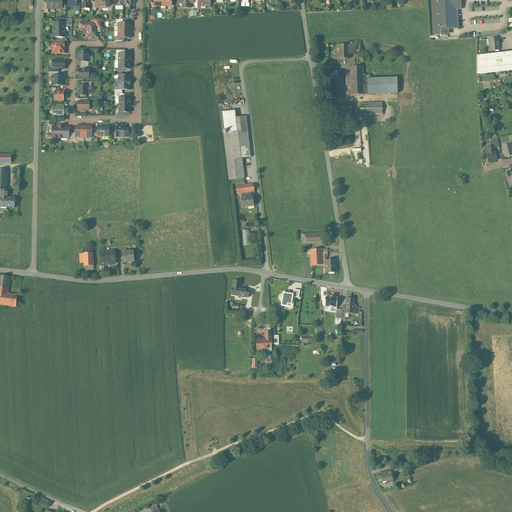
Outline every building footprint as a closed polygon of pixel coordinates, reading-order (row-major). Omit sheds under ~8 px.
[(179,0),(180,3),(185,3),(185,8),(191,8),(191,4),(194,4),(194,0),(179,0)] [(431,0),(432,0),(431,0),(431,1),(432,1),(432,6),(432,7),(432,12),(433,18),(432,18),(433,18),(433,23),(433,24),(433,29),(433,30),(433,35),(433,36),(434,35),(438,35),(439,35),(444,35),(445,35),(444,34),(444,29),(445,29),(446,29),(451,29),(452,29),(457,29),(458,29),(458,28),(458,23),(458,22),(457,17),(458,17),(458,16),(457,16),(457,11),(457,10),(460,9),(461,9),(461,3),(461,2),(460,0),(431,0)] [(64,23),(54,23),(53,28),(53,34),(55,34),(54,38),(65,38),(65,29),(65,26),(65,23),(64,23)] [(94,24),(80,23),(80,27),(81,27),(81,30),(85,30),(86,30),(86,37),(96,38),(97,27),(94,27),(94,24)] [(498,38),(489,39),(490,51),(499,50),(498,38)] [(54,45),(53,45),(53,50),(56,50),(56,54),(65,54),(65,49),(64,49),(64,45),(63,45),(54,45)] [(350,48),(337,49),(338,61),(350,61),(350,56),(350,48)] [(89,53),(79,52),(79,62),(81,62),(89,62),(89,53)] [(511,52),(477,56),(477,74),(511,70),(511,52)] [(65,61),(53,61),(53,69),(59,69),(65,69),(65,61)] [(131,61),(119,61),(119,69),(124,69),(131,69),(131,61)] [(365,68),(352,68),(353,80),(353,92),(354,96),(366,96),(366,95),(366,86),(365,68)] [(80,70),(79,70),(78,79),(87,80),(87,76),(89,76),(89,70),(88,70),(80,70)] [(345,73),(333,73),(334,86),(334,85),(335,95),(335,96),(344,96),(344,85),(345,85),(345,73)] [(59,77),(52,76),(52,77),(52,81),(54,81),(54,85),(64,86),(64,79),(62,77),(59,77)] [(399,79),(370,80),(370,85),(370,95),(400,95),(399,79)] [(82,86),(78,86),(78,96),(88,96),(88,90),(91,90),(91,87),(82,86)] [(56,92),(55,92),(55,101),(64,101),(64,92),(56,92)] [(89,102),(78,102),(78,110),(89,110),(89,102)] [(384,104),(363,104),(363,116),(384,116),(384,104)] [(343,113),(336,114),(336,107),(333,107),(332,107),(333,120),(346,120),(354,120),(354,113),(350,113),(343,113)] [(55,108),(53,108),(53,116),(64,116),(64,108),(62,108),(55,108)] [(235,111),(221,112),(223,130),(226,130),(226,127),(230,127),(237,126),(236,118),(235,111)] [(237,126),(230,127),(231,133),(224,134),(229,180),(235,179),(244,178),(242,159),(251,158),(246,117),(236,118),(237,126)] [(84,127),(76,126),(76,133),(76,137),(77,137),(84,138),(84,127)] [(65,127),(57,127),(54,127),(53,127),(53,134),(53,138),(69,138),(69,133),(69,127),(65,127)] [(92,127),(84,127),(84,138),(92,138),(92,135),(92,129),(92,127)] [(109,127),(99,127),(99,129),(99,136),(109,136),(109,127)] [(125,127),(116,127),(115,136),(120,136),(120,137),(128,137),(128,128),(125,128),(125,127)] [(511,149),(511,145),(502,147),(505,158),(511,155),(511,149)] [(491,146),(484,148),(488,161),(487,162),(488,162),(488,163),(497,160),(493,146),(491,146)] [(11,154),(1,154),(1,163),(11,163),(11,154)] [(244,178),(235,179),(236,187),(245,186),(244,178)] [(245,186),(236,187),(237,194),(241,193),(250,192),(254,192),(253,185),(245,186)] [(7,190),(1,190),(1,207),(15,208),(15,198),(7,198),(7,190)] [(250,192),(241,193),(242,198),(241,198),(242,208),(243,208),(243,207),(253,206),(254,206),(252,197),(251,197),(250,192)] [(322,233),(306,234),(306,243),(323,242),(322,233)] [(114,250),(104,251),(106,265),(116,264),(114,250)] [(322,250),(311,251),(312,265),(323,265),(322,254),(322,250)] [(133,251),(121,253),(123,263),(134,262),(133,251)] [(92,253),(83,253),(84,263),(84,266),(93,266),(92,253)] [(335,260),(325,261),(326,274),(336,273),(335,260)] [(10,277),(0,276),(0,305),(6,306),(8,294),(10,277)] [(233,287),(232,287),(231,295),(241,296),(241,297),(244,298),(244,297),(248,298),(249,290),(240,288),(233,287)] [(282,293),(280,306),(287,307),(287,304),(291,305),(293,295),(282,293)] [(17,295),(8,294),(6,306),(16,307),(17,295)] [(336,298),(326,297),(325,306),(327,306),(326,313),(335,313),(335,306),(336,298)] [(355,299),(346,298),(346,307),(345,313),(356,314),(357,305),(354,305),(355,299)] [(266,340),(260,341),(260,340),(257,340),(257,350),(267,349),(266,340)] [(390,472),(380,474),(382,482),(392,480),(390,472)]
